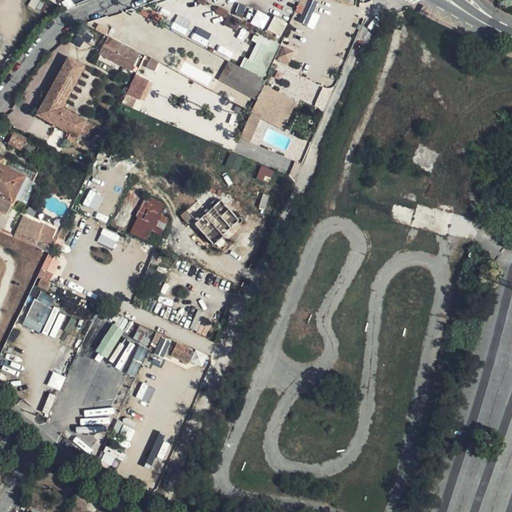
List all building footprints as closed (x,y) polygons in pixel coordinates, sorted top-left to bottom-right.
[(302,0),(294,20),(313,29),(320,15),(313,12),(318,2),(313,0),(302,0)] [(250,24),(263,30),(269,16),(257,10),(250,24)] [(161,13),(158,20),(166,25),(170,17),(161,13)] [(171,29),(184,34),(189,20),(176,15),(171,29)] [(267,32),(282,36),(287,21),(272,16),(267,32)] [(105,26),(102,31),(107,35),(110,36),(113,30),(105,26)] [(201,30),(198,39),(207,42),(210,33),(201,30)] [(141,53),(109,36),(100,54),(131,70),(141,53)] [(281,44),(277,53),(286,57),(290,48),(281,44)] [(68,58),(36,116),(69,134),(66,140),(74,144),(80,132),(86,121),(62,108),(84,66),(68,58)] [(225,72),(230,60),(225,58),(216,76),(252,96),(255,88),(225,72)] [(261,77),(230,60),(225,72),(255,88),(261,77)] [(139,111),(153,82),(135,73),(122,103),(139,111)] [(259,119),(285,129),(296,101),(275,93),(271,103),(256,98),(241,138),(251,141),(259,119)] [(93,125),(86,121),(80,132),(87,136),(93,125)] [(13,132),(7,143),(20,150),(21,147),(26,138),(13,132)] [(26,138),(21,147),(34,154),(31,158),(38,162),(45,149),(26,138)] [(38,162),(37,164),(43,167),(40,173),(47,177),(59,156),(45,149),(38,162)] [(47,177),(46,179),(55,183),(67,161),(59,156),(47,177)] [(0,208),(8,212),(25,176),(0,162),(0,208)] [(215,245),(225,236),(224,234),(238,222),(241,225),(243,225),(245,225),(247,223),(247,222),(247,221),(247,219),(247,218),(247,217),(245,216),(243,215),(241,215),(239,216),(223,198),(220,201),(210,189),(189,209),(199,220),(195,223),(215,245)] [(89,190),(83,204),(97,210),(103,196),(89,190)] [(131,233),(157,246),(170,218),(162,215),(167,205),(146,195),(139,211),(137,217),(138,218),(132,231),(131,233)] [(23,216),(13,237),(34,246),(38,248),(49,253),(59,233),(23,216)] [(97,242),(114,248),(120,234),(103,228),(97,242)] [(50,282),(40,278),(37,285),(46,290),(50,282)] [(61,305),(37,293),(23,324),(47,335),(61,305)] [(67,293),(63,302),(83,311),(86,303),(87,302),(67,293)] [(86,303),(83,311),(89,314),(92,306),(86,303)] [(95,351),(106,358),(124,330),(113,323),(95,351)] [(123,370),(133,345),(127,343),(117,368),(123,370)] [(172,351),(185,357),(189,349),(175,343),(172,351)] [(137,345),(127,374),(136,377),(146,348),(137,345)] [(190,359),(194,352),(189,349),(185,357),(190,359)] [(47,385),(59,390),(65,377),(53,372),(47,385)] [(152,464),(165,435),(159,433),(146,462),(152,464)]
